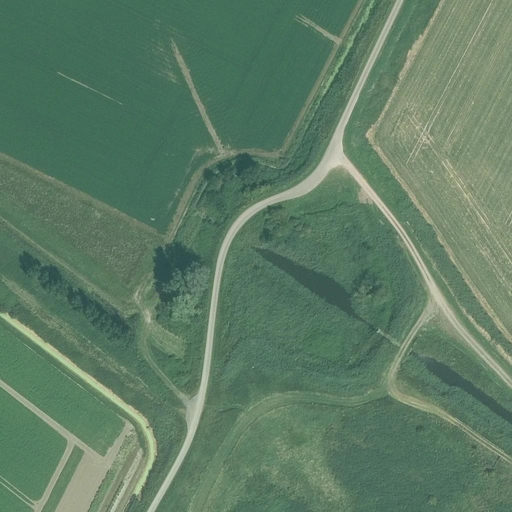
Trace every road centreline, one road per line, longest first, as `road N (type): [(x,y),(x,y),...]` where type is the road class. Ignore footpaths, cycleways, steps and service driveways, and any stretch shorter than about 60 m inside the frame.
road 1 (unclassified): [(149,511),(200,408),(222,248),(240,219),(317,178),(331,151)]
road 2 (track): [(0,283),(144,394),(200,408)]
road 3 (unclassified): [(435,301),(399,229),(331,151)]
road 4 (unclassified): [(331,151),(399,0)]
